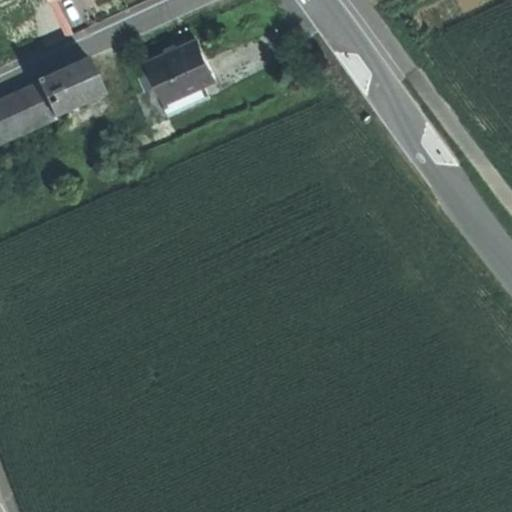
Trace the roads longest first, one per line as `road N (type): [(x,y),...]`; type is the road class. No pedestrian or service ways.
road 1 (secondary): [(511,270),(320,0)]
road 2 (residential): [(192,0),(0,84)]
